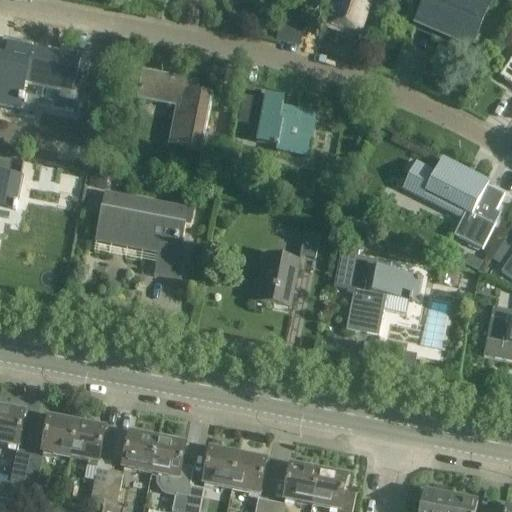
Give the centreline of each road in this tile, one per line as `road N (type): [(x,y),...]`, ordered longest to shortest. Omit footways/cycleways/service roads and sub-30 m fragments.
road 1 (residential): [(0,3),(282,59),(379,88),(511,154)]
road 2 (secondary): [(394,424),(0,346)]
road 3 (secondary): [(511,447),(394,424)]
